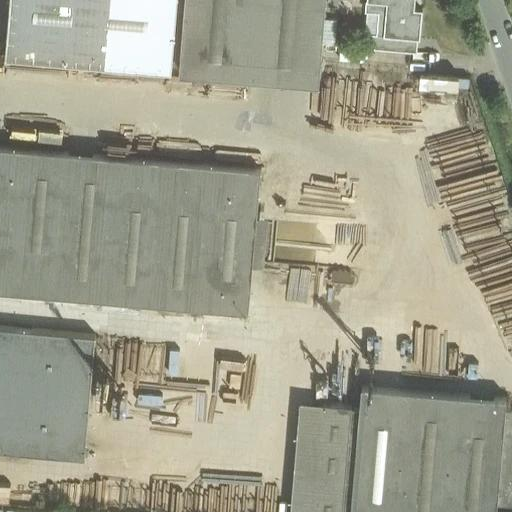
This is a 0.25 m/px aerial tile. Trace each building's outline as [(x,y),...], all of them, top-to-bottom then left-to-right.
[(173,69),(178,0),(10,0),(6,55),(173,69)] [(186,0),(180,71),(320,82),(326,0),(186,0)] [(379,11),(378,32),(373,32),(372,46),(417,50),(419,37),(420,37),(423,9),(415,8),(415,0),(367,0),(367,10),(379,11)] [(472,82),(472,71),(440,70),(439,81),(472,82)] [(439,131),(438,153),(491,153),(491,131),(439,131)] [(112,137),(111,148),(146,150),(147,139),(112,137)] [(0,287),(250,309),(262,166),(0,143),(0,287)] [(96,333),(0,324),(0,448),(86,456),(96,333)] [(361,407),(351,511),(497,511),(499,503),(511,504),(511,407),(507,408),(508,396),(363,384),(361,407)] [(324,401),(314,511),(351,511),(361,407),(352,406),(352,404),(324,401)]
